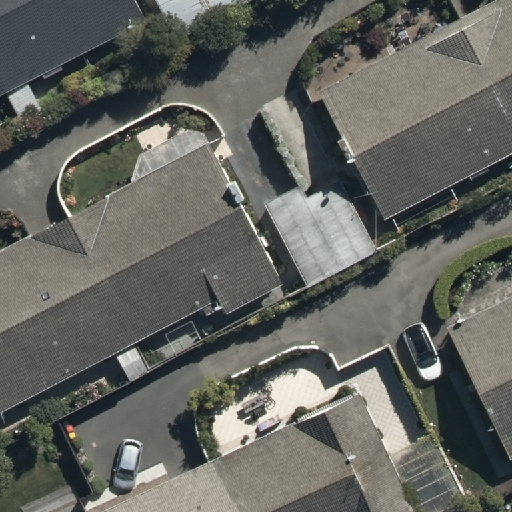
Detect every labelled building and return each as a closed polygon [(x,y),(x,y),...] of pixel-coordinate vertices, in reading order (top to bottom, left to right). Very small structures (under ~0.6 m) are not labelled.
[(134,0),(0,0),(0,90),(9,87),(24,116),(43,107),(26,73),(142,14),(134,0)] [(238,0),(157,0),(174,33),(238,0)] [(511,0),(483,0),(319,83),(384,214),(389,211),(399,230),(459,200),(450,182),(511,150),(511,0)] [(152,328),(188,308),(201,301),(206,309),(224,299),(228,307),(284,276),(202,127),(185,127),(140,152),(135,175),(0,244),(0,405),(111,345),(128,376),(151,364),(136,337),(152,328)] [(299,183),(264,201),(307,282),(379,244),(343,178),(307,198),(299,183)] [(511,288),(444,322),(509,453),(511,451),(511,288)] [(358,389),(91,511),(403,511),(412,508),(358,389)]
